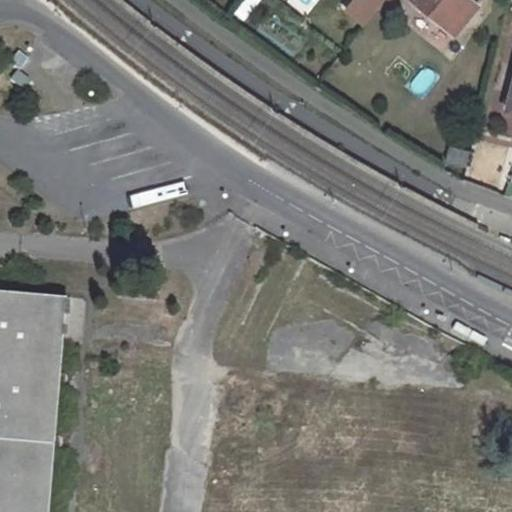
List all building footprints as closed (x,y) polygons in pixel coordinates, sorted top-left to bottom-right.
[(244,0),(235,6),(243,18),(267,1),(266,0),(244,0)] [(356,0),(348,10),(366,24),(385,0),(356,0)] [(472,0),(410,0),(455,36),(479,5),(472,0)] [(466,167),(470,151),(449,146),(444,162),(466,167)] [(511,149),(511,150),(501,186),(511,189),(511,149)] [(275,245),(263,239),(256,252),(268,259),(275,245)] [(0,511),(48,511),(67,302),(0,296),(0,511)]
